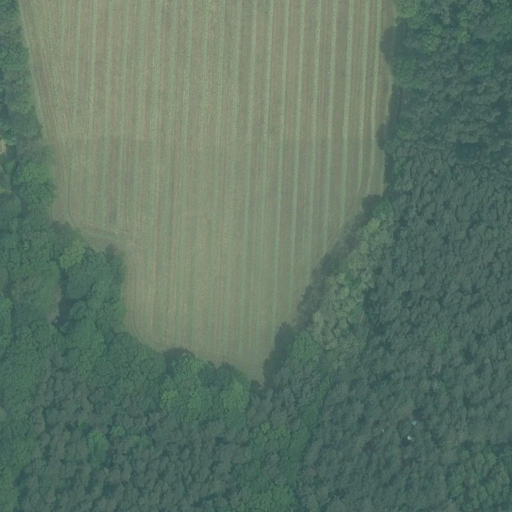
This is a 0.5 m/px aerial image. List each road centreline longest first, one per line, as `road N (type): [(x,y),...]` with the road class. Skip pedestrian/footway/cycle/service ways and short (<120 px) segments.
road 1 (track): [(409,0),(397,197),(286,511)]
road 2 (unclassified): [(15,511),(7,440),(25,174),(0,35)]
